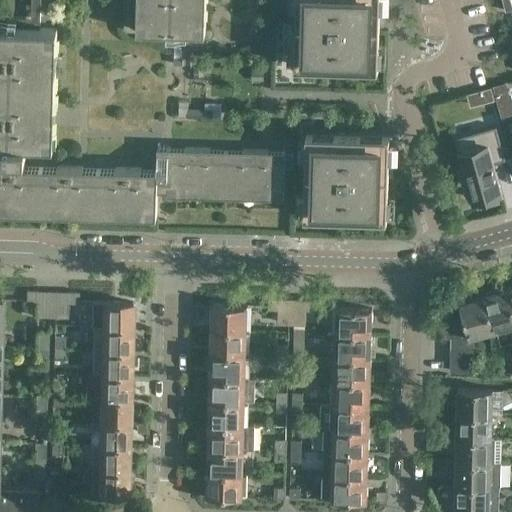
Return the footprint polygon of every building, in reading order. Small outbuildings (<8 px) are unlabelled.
[(205,33),(206,0),(137,0),(137,31),(205,33)] [(296,0),(295,66),(378,69),(380,0),(296,0)] [(511,0),(503,0),(507,11),(511,9),(511,0)] [(54,145),(54,127),(48,127),(48,115),(48,104),(55,104),(56,69),(49,69),(50,46),(56,46),(57,28),(40,28),(40,19),(16,18),(9,18),(8,27),(0,26),(0,204),(23,205),(23,212),(57,213),(58,206),(69,207),(81,207),(81,213),(115,214),(115,208),(139,208),(138,215),(156,215),(157,190),(167,190),(166,194),(185,195),(185,188),(208,189),(208,195),(242,196),(243,190),(266,190),(266,197),(284,197),(285,150),(283,150),(283,151),(284,151),(284,155),(268,155),(268,150),(243,149),(243,154),(210,154),(210,148),(185,148),(185,153),(169,152),(169,148),(170,148),(170,147),(157,147),(157,168),(155,168),(155,169),(157,169),(157,174),(141,173),(141,168),(116,167),(115,172),(83,171),(83,166),(58,165),(58,171),(25,170),(25,164),(13,164),(14,157),(26,157),(26,144),(54,145)] [(252,70),(252,82),(264,82),(264,70),(252,70)] [(511,107),(505,83),(492,87),(500,117),(511,114),(511,107)] [(491,87),(468,93),(471,107),(495,101),(491,87)] [(483,134),(457,141),(466,172),(460,173),(466,195),(472,193),(474,199),(501,192),(496,173),(496,172),(495,173),(493,166),(494,166),(494,165),(493,165),(493,163),(505,160),(496,126),(482,130),(483,134)] [(458,137),(456,137),(457,139),(457,141),(483,134),(482,130),(458,137)] [(304,216),(387,219),(390,135),(306,133),(304,216)] [(511,325),(511,298),(509,288),(499,291),(496,288),(485,295),(495,330),(511,325)] [(37,303),(37,292),(26,291),(26,303),(37,303)] [(49,316),(50,292),(48,292),(39,292),(37,292),(37,303),(36,316),(49,316)] [(68,304),(68,293),(66,293),(57,293),(57,292),(55,292),(55,316),(68,317),(68,304)] [(79,293),(68,293),(68,304),(79,304),(79,293)] [(495,330),(485,295),(475,298),(472,294),(461,301),(461,302),(459,302),(464,317),(466,317),(471,337),(495,330)] [(289,323),(290,299),(288,299),(288,300),(280,300),(280,299),(270,299),(270,308),(279,308),(278,323),(289,323)] [(306,300),(305,300),(296,300),(296,299),(295,299),(294,323),(305,324),(305,309),(306,300)] [(314,300),(306,300),(305,309),(314,309),(314,300)] [(131,327),(132,303),(92,301),(91,326),(93,326),(131,327)] [(246,331),(247,306),(231,305),(228,305),(212,305),(211,330),(246,331)] [(337,308),(336,333),(371,334),(372,309),(356,309),(353,308),(353,309),(337,308)] [(466,317),(464,317),(443,323),(443,325),(444,325),(446,334),(447,337),(451,337),(451,339),(452,339),(451,347),(451,349),(474,349),(474,347),(471,337),(466,317)] [(131,351),(131,327),(93,326),(92,350),(131,351)] [(246,355),(246,331),(211,330),(211,354),(246,355)] [(48,340),(48,332),(38,332),(38,340),(48,340)] [(370,358),(371,334),(336,333),(335,358),(343,358),(370,358)] [(65,339),(56,338),(55,338),(55,349),(64,349),(65,339)] [(48,348),(48,340),(38,340),(37,348),(48,348)] [(278,345),(278,356),(288,356),(288,345),(278,345)] [(304,357),(304,345),(293,345),(293,356),(304,357)] [(48,357),(48,348),(37,348),(37,357),(48,357)] [(64,359),(64,349),(55,349),(54,359),(64,359)] [(474,360),(474,349),(451,349),(451,350),(452,350),(452,358),(451,358),(451,360),(474,360)] [(130,374),(131,351),(92,350),(92,373),(102,373),(130,374)] [(245,379),(246,355),(211,354),(210,378),(245,379)] [(288,368),(288,356),(278,356),(278,368),(288,368)] [(303,368),(304,357),(293,356),(293,368),(303,368)] [(48,365),(48,357),(37,357),(37,365),(48,365)] [(370,382),(370,358),(343,358),(335,358),(331,358),(330,382),(335,382),(354,382),(370,382)] [(474,372),(474,360),(451,360),(451,369),(450,369),(450,371),(474,372)] [(48,373),(48,365),(37,365),(37,373),(48,373)] [(129,398),(130,374),(102,373),(101,397),(129,398)] [(244,402),(245,379),(210,378),(209,401),(244,402)] [(369,406),(370,382),(354,382),(335,382),(334,405),(369,406)] [(54,386),(53,396),(63,396),(64,386),(54,386)] [(502,414),(503,391),(493,390),(493,389),(457,388),(457,390),(457,413),(456,412),(456,413),(492,414),(502,414)] [(277,392),(277,403),(287,403),(287,392),(277,392)] [(293,393),(293,404),(302,404),(303,393),(293,393)] [(47,405),(47,396),(36,396),(36,405),(47,405)] [(63,407),(63,396),(53,396),(53,407),(63,407)] [(129,422),(129,398),(101,397),(100,421),(129,422)] [(244,426),(244,402),(209,401),(209,425),(244,426)] [(286,412),(287,403),(277,403),(277,412),(286,412)] [(302,413),(302,404),(293,404),(292,413),(302,413)] [(47,413),(47,405),(36,405),(36,413),(47,413)] [(369,430),(369,406),(334,405),(333,429),(369,430)] [(46,422),(47,413),(36,413),(36,422),(46,422)] [(491,438),(492,414),(456,413),(456,414),(457,414),(456,437),(491,438)] [(129,422),(100,421),(90,421),(90,445),(92,445),(128,446),(129,422)] [(243,450),(244,426),(209,425),(208,449),(243,450)] [(368,453),(369,430),(333,429),(333,452),(368,453)] [(52,434),(52,444),(62,444),(62,434),(52,434)] [(501,438),(491,438),(456,437),(456,438),(456,461),(455,461),(501,462),(501,438)] [(276,440),(276,451),(285,451),(285,440),(276,440)] [(291,441),(291,451),(301,451),(301,441),(291,441)] [(45,453),(45,444),(35,444),(35,452),(45,453)] [(61,455),(62,444),(52,444),(52,454),(61,455)] [(127,469),(128,446),(92,445),(91,468),(127,469)] [(253,450),(243,450),(208,449),(207,473),(242,474),(252,474),(253,450)] [(285,461),(285,451),(276,451),(275,460),(285,461)] [(300,461),(301,451),(291,451),(291,461),(300,461)] [(45,461),(45,453),(35,452),(35,461),(45,461)] [(368,453),(333,452),(328,452),(327,476),(367,478),(368,453)] [(44,470),(45,461),(35,461),(34,470),(44,470)] [(500,486),(501,462),(455,461),(455,462),(456,462),(455,485),(454,485),(500,486)] [(127,494),(127,469),(91,468),(90,481),(99,481),(98,493),(127,494)] [(44,480),(44,470),(34,470),(34,480),(44,480)] [(242,497),(242,474),(207,473),(207,496),(223,497),(226,497),(242,497)] [(367,501),(367,478),(327,476),(327,500),(347,500),(347,501),(351,501),(351,500),(367,501)] [(499,511),(500,486),(454,485),(454,486),(455,486),(454,508),(454,510),(454,511),(499,511)] [(274,498),(284,498),(284,488),(274,488),(274,498)] [(289,498),(299,499),(300,488),(289,488),(289,498)] [(36,511),(37,491),(0,490),(0,511),(36,511)]
